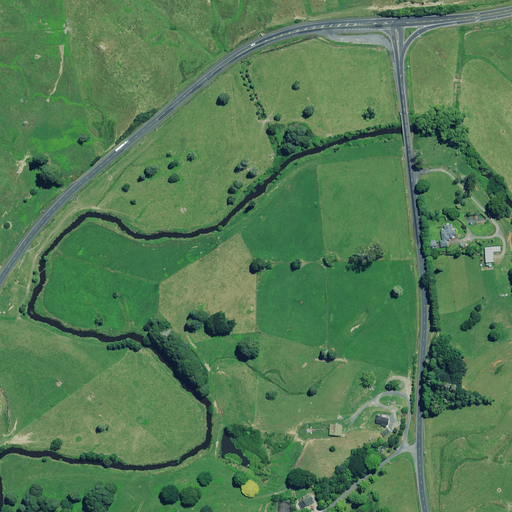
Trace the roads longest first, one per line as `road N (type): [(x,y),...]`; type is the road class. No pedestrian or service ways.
road 1 (trunk): [(391,24),(291,32),(227,61),(64,198),(0,280)]
road 2 (primary): [(424,511),(424,303),(399,59)]
